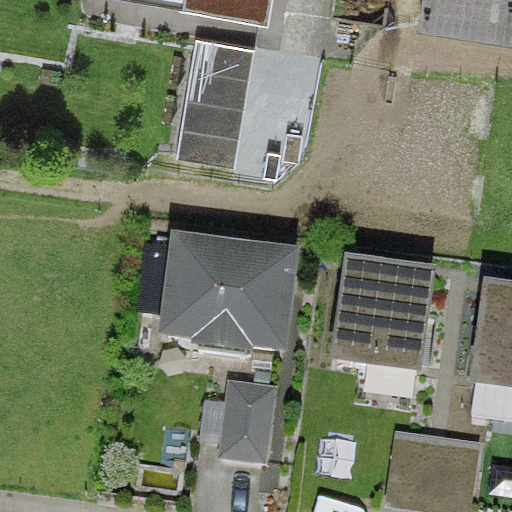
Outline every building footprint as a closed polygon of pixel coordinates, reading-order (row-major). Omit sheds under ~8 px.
[(511,0),(416,0),(413,24),(511,39),(511,0)] [(254,51),(192,39),(175,161),(234,168),(254,51)] [(240,364),(241,351),(289,351),(302,244),(172,231),(157,334),(196,345),(194,358),(240,364)] [(434,270),(435,264),(346,253),(332,357),(422,368),(434,270)] [(511,295),(486,292),(473,392),(511,396),(511,295)] [(268,400),(228,395),(218,464),(258,470),(268,400)] [(430,511),(442,435),(398,431),(386,509),(404,511),(430,511)] [(470,511),(479,442),(442,435),(430,511),(470,511)]
